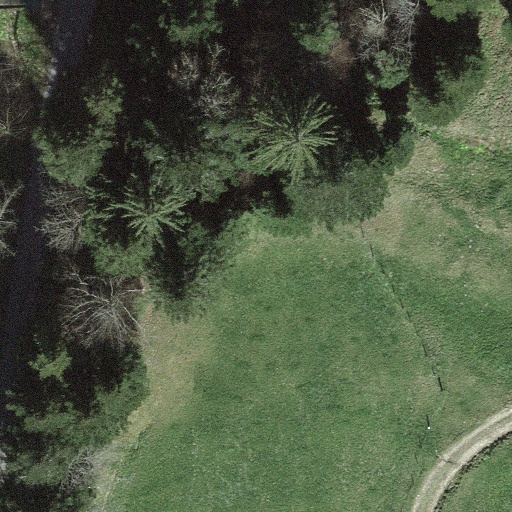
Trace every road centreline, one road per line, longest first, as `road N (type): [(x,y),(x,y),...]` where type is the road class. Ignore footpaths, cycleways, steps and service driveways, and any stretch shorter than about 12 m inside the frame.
road 1 (unclassified): [(0,499),(21,309),(81,0)]
road 2 (track): [(420,511),(456,456),(511,417)]
